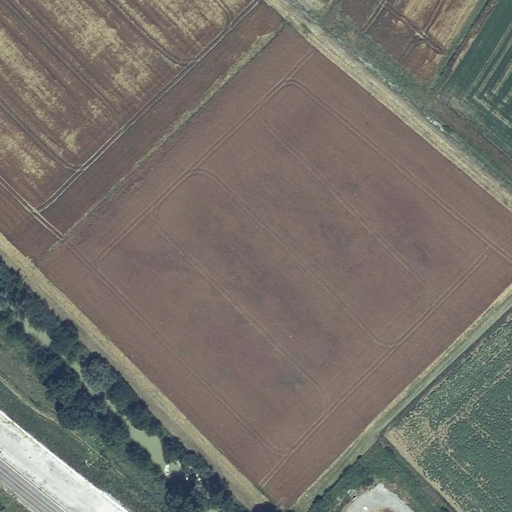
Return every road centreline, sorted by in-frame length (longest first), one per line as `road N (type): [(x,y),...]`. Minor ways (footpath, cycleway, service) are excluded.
road 1 (track): [(284,511),(511,286)]
road 2 (track): [(0,359),(156,511)]
road 3 (motorway): [(103,511),(0,428)]
